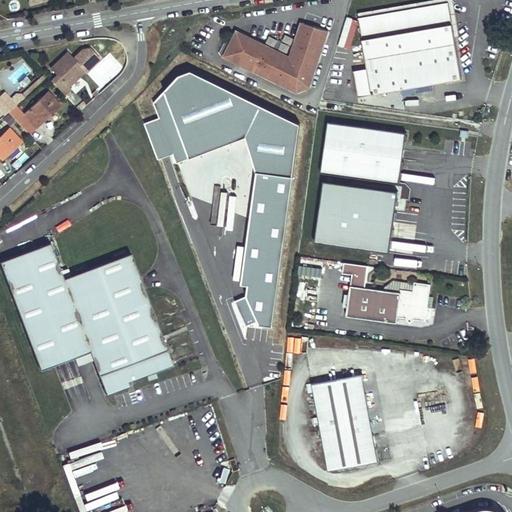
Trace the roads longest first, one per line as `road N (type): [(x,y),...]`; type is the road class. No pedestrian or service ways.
road 1 (unclassified): [(511,94),(492,204),(492,287),(511,399)]
road 2 (unknown): [(341,14),(318,79),(302,90),(236,64),(215,42),(226,29),(288,21)]
road 3 (residential): [(0,206),(134,78),(139,13)]
road 4 (unclassified): [(511,458),(345,511)]
road 5 (residential): [(0,37),(139,13)]
road 6 (unclassified): [(329,511),(274,479),(246,487),(241,511)]
